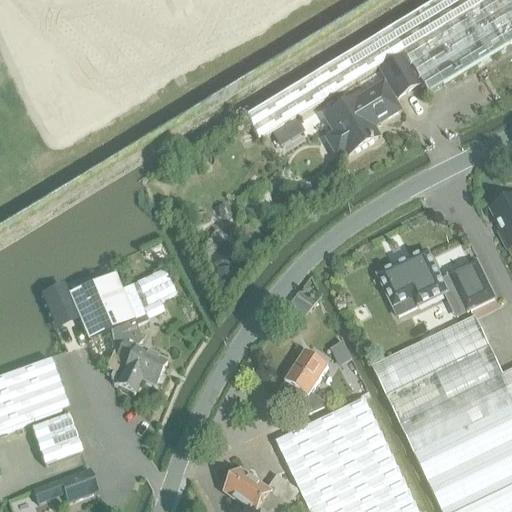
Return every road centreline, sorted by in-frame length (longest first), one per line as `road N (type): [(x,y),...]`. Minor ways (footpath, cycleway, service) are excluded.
road 1 (unclassified): [(158,511),(230,362),(281,293),(333,238),(444,169)]
road 2 (unclassified): [(511,306),(444,169)]
